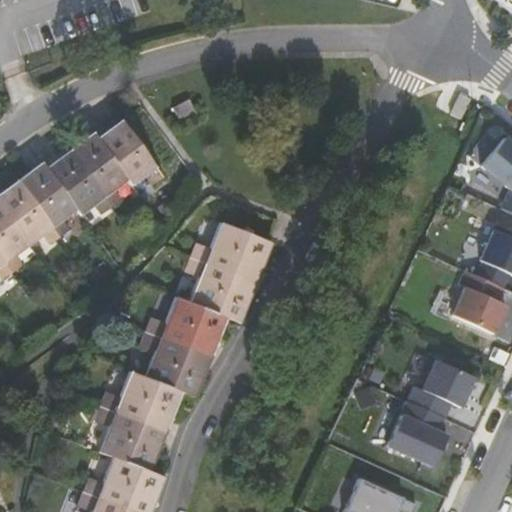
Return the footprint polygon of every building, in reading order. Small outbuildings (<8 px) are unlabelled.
[(511,0),(495,0),(511,13),(511,0)] [(169,111),(187,107),(182,89),(164,95),(169,111)] [(151,176),(162,168),(121,113),(95,132),(127,174),(129,178),(144,167),(151,176)] [(127,174),(95,132),(93,128),(69,146),(109,201),(118,194),(112,185),(127,174)] [(511,149),(503,142),(480,169),(508,192),(500,212),(511,217),(511,149)] [(99,209),(109,201),(69,146),(43,164),(74,205),(77,210),(92,200),(99,209)] [(74,205),(43,164),(40,160),(17,178),(58,232),(67,225),(59,215),(74,205)] [(47,240),(58,232),(17,178),(0,190),(0,200),(28,239),(40,231),(47,240)] [(15,249),(28,239),(0,200),(0,249),(12,266),(22,258),(15,249)] [(261,263),(271,234),(224,217),(214,244),(199,238),(194,254),(242,272),(247,258),(261,263)] [(511,241),(493,233),(479,263),(481,264),(475,279),(503,291),(509,277),(511,278),(511,241)] [(0,268),(3,272),(12,266),(0,249),(0,268)] [(237,284),(242,272),(194,254),(188,268),(203,273),(193,300),(226,312),(241,318),(251,289),(237,284)] [(256,276),(261,263),(247,258),(242,272),(256,276)] [(251,289),(256,276),(242,272),(237,284),(251,289)] [(503,291),(475,279),(464,274),(458,287),(464,290),(452,318),(493,337),(505,309),(496,305),(503,291)] [(226,312),(193,300),(177,294),(167,320),(153,315),(148,329),(197,347),(202,333),(216,338),(226,312)] [(192,360),(197,347),(148,329),(143,342),(157,347),(146,375),(180,387),(196,392),(206,365),(192,360)] [(211,352),(216,338),(202,333),(197,347),(211,352)] [(206,365),(211,352),(197,347),(192,360),(206,365)] [(473,381),(435,363),(421,393),(460,410),(473,381)] [(180,387),(146,375),(130,369),(120,395),(107,390),(102,404),(151,421),(156,407),(170,413),(180,387)] [(146,434),(151,421),(102,404),(97,417),(110,422),(100,449),(113,454),(150,467),(160,439),(146,434)] [(444,421),(407,404),(387,449),(433,470),(447,439),(438,434),(444,421)] [(165,426),(170,413),(156,407),(151,421),(165,426)] [(394,422),(384,417),(374,441),(384,445),(394,422)] [(160,439),(165,426),(151,421),(146,434),(160,439)] [(162,472),(150,467),(113,454),(104,479),(90,474),(85,488),(134,506),(139,492),(154,498),(162,472)] [(414,511),(416,507),(359,481),(344,511),(414,511)] [(131,511),(134,506),(85,488),(79,501),(93,506),(91,511),(131,511)] [(148,511),(154,498),(139,492),(134,506),(148,511)]
